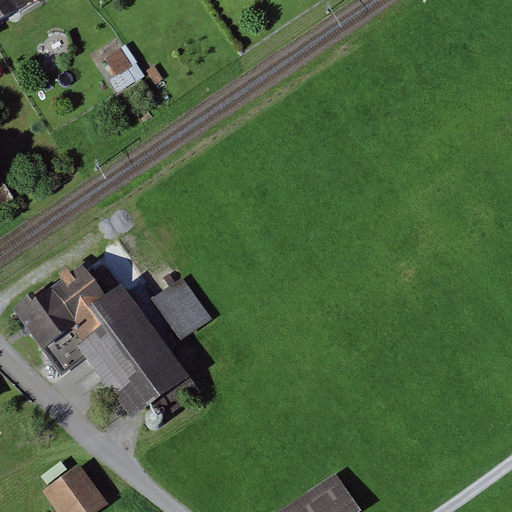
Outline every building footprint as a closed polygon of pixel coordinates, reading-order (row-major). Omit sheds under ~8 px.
[(47,0),(0,0),(0,38),(53,8),(47,0)] [(126,48),(105,58),(122,91),(142,81),(126,48)] [(123,232),(112,243),(130,261),(142,250),(123,232)] [(180,271),(150,292),(183,340),(213,320),(180,271)] [(76,274),(15,317),(47,362),(76,342),(127,416),(181,378),(120,290),(98,305),(76,274)] [(101,511),(109,506),(81,468),(49,491),(64,511),(101,511)] [(361,511),(337,476),(283,511),(361,511)]
